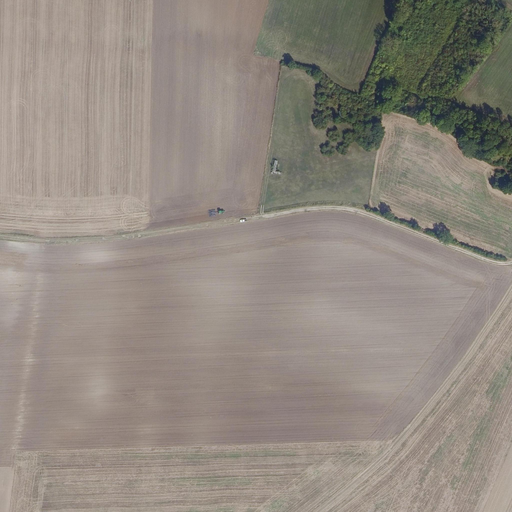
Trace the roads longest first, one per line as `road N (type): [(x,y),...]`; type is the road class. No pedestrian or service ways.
road 1 (track): [(511,263),(336,208),(108,239),(0,239)]
road 2 (track): [(511,282),(413,422),(320,511)]
road 3 (track): [(260,217),(282,78),(296,71),(308,78),(309,126),(320,134),(328,129)]
